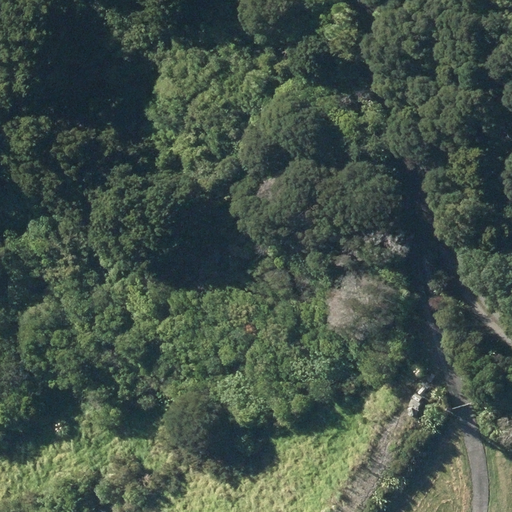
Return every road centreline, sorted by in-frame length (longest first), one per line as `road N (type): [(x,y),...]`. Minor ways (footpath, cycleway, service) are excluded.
road 1 (track): [(348,0),(480,511)]
road 2 (track): [(387,136),(472,304),(511,328)]
